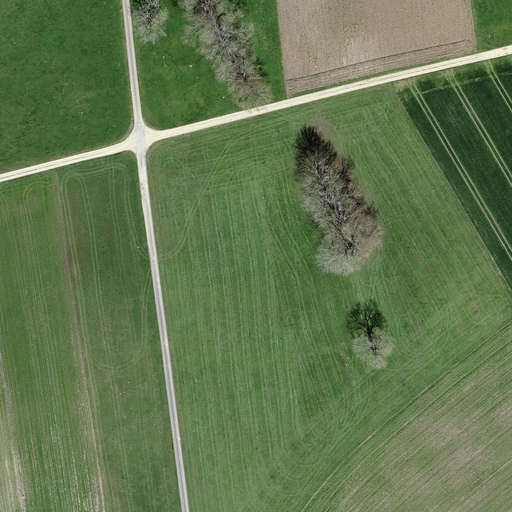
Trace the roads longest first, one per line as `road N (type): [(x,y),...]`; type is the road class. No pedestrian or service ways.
road 1 (track): [(0,177),(511,50)]
road 2 (track): [(123,0),(184,511)]
